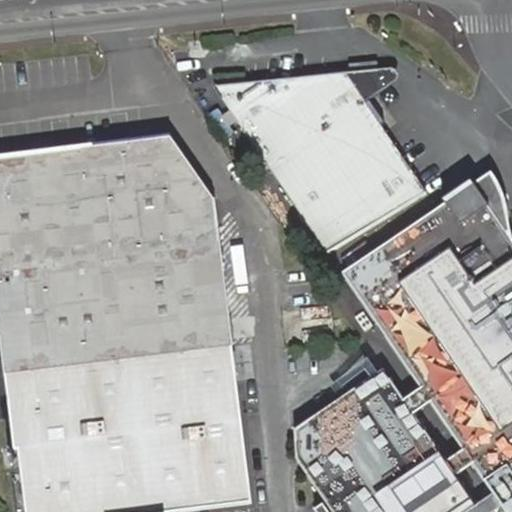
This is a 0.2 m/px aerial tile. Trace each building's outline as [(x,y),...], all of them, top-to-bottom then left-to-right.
[(398,67),(217,86),(265,154),(369,100),(402,77),(398,67)] [(265,154),(330,250),(432,191),(369,100),(265,154)] [(0,156),(0,299),(18,451),(23,451),(29,511),(152,511),(252,500),(215,198),(174,136),(0,156)] [(511,511),(511,221),(498,178),(350,279),(509,511),(511,511)] [(482,511),(390,376),(302,436),(304,464),(335,511),(482,511)]
